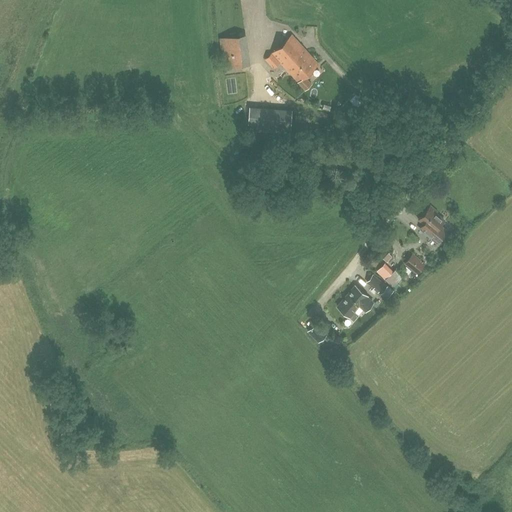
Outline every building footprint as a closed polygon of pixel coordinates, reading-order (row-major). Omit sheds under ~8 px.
[(247,100),(242,65),(250,64),(247,34),(238,35),(233,0),(228,0),(215,2),(228,103),(247,100)] [(304,76),(318,63),(292,34),(265,59),(273,67),(280,61),(305,89),(311,83),(304,76)] [(447,230),(440,225),(444,220),(434,212),(435,210),(430,206),(419,219),(422,222),(418,227),(423,231),(437,242),(441,237),(447,230)] [(413,254),(405,263),(417,274),(425,264),(413,254)] [(389,275),(388,274),(379,265),(375,269),(384,279),(385,279),(393,286),(402,277),(395,269),(389,275)] [(365,282),(380,294),(386,300),(393,291),(387,286),(372,273),(365,282)] [(358,314),(354,310),(359,304),(366,310),(373,301),(366,296),(367,295),(355,285),(338,306),(349,315),(350,315),(354,319),(358,314)] [(318,322),(309,330),(318,341),(326,333),(322,328),(323,328),(318,322)]
